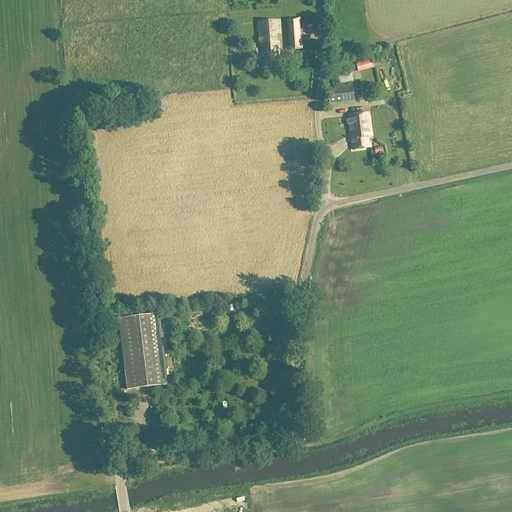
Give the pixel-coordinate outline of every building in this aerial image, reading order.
[(301,50),(298,20),(286,21),(288,51),(301,50)] [(279,36),(278,23),(257,24),(258,46),(260,45),(262,69),(282,67),(281,58),(279,58),(277,42),(275,43),(274,36),(279,36)] [(357,72),(372,68),(370,58),(354,62),(357,72)] [(338,75),(339,86),(349,85),(348,75),(338,75)] [(327,105),(352,101),(350,86),(325,90),(327,105)] [(352,151),(369,149),(367,139),(370,138),(367,114),(347,117),(347,120),(345,121),(346,125),(348,126),(352,151)] [(132,396),(173,390),(162,321),(122,327),(132,396)]
